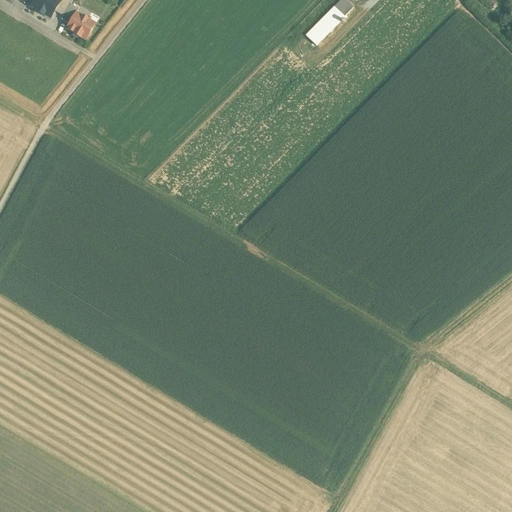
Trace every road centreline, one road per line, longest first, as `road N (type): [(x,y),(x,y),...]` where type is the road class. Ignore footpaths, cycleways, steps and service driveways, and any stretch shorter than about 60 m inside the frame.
road 1 (track): [(511,406),(0,98)]
road 2 (track): [(0,209),(44,125),(142,0)]
road 3 (track): [(334,511),(422,351)]
